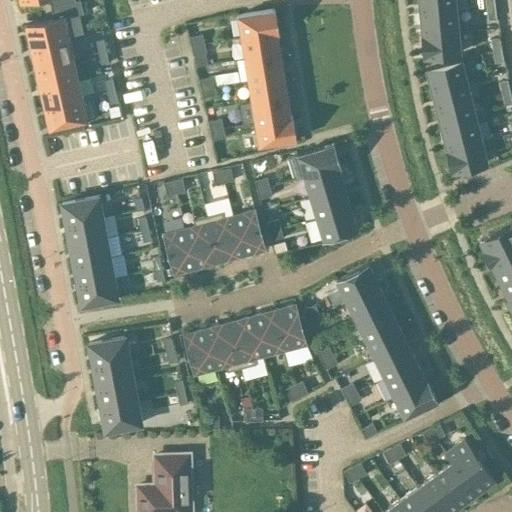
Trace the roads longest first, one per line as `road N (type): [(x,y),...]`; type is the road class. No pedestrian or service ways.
road 1 (residential): [(28,429),(74,389),(0,20)]
road 2 (residential): [(360,0),(411,224)]
road 3 (residential): [(411,224),(447,305),(511,414)]
road 4 (residential): [(28,429),(0,274)]
